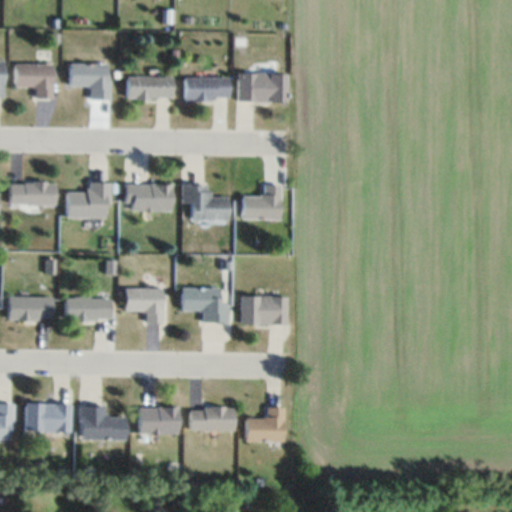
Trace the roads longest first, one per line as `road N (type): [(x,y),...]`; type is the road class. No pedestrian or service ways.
road 1 (residential): [(0,361),(284,365)]
road 2 (residential): [(0,137),(283,142)]
